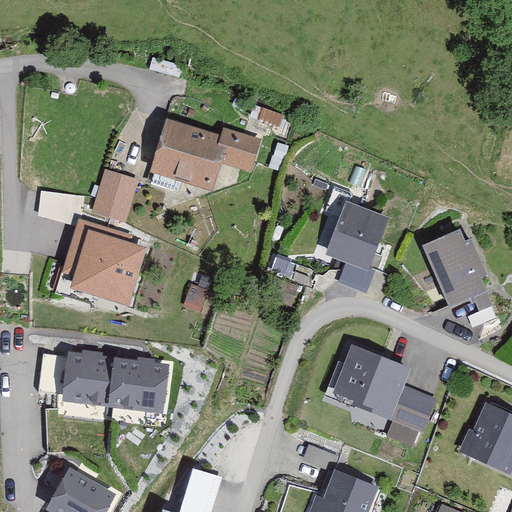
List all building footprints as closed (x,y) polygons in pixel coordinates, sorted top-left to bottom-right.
[(279,126),(283,117),(264,110),(260,119),(279,126)] [(169,125),(151,184),(179,192),(184,177),(210,185),(218,159),(248,168),(256,142),(225,132),(222,142),(203,136),(204,134),(190,129),(189,131),(169,125)] [(128,207),(136,181),(107,172),(99,198),(128,207)] [(83,216),(85,192),(42,189),(40,216),(67,218),(68,214),(83,216)] [(124,220),(128,207),(99,198),(95,211),(124,220)] [(385,220),(348,206),(330,252),(367,267),(385,220)] [(133,237),(77,221),(62,273),(73,277),(69,290),(131,308),(149,247),(132,242),(133,237)] [(464,244),(459,231),(430,244),(456,304),(474,296),(486,323),(497,318),(479,278),(486,275),(471,241),(464,244)] [(307,285),(310,277),(296,272),(293,279),(307,285)] [(294,288),(275,281),(270,295),(289,302),(294,288)] [(407,369),(354,348),(337,390),(358,398),(356,403),(421,429),(432,401),(399,388),(407,369)] [(118,362),(43,354),(38,393),(113,403),(118,362)] [(143,365),(118,362),(113,403),(160,409),(165,368),(143,365)] [(511,416),(488,406),(475,436),(482,439),(474,455),(508,470),(511,462),(511,416)] [(417,430),(406,426),(400,439),(412,444),(417,430)] [(333,455),(311,447),(306,460),(328,468),(333,455)] [(208,511),(218,478),(194,471),(181,511),(208,511)] [(102,511),(112,496),(70,472),(50,507),(57,511),(102,511)] [(364,511),(375,488),(337,473),(325,504),(328,510),(327,511),(364,511)]
